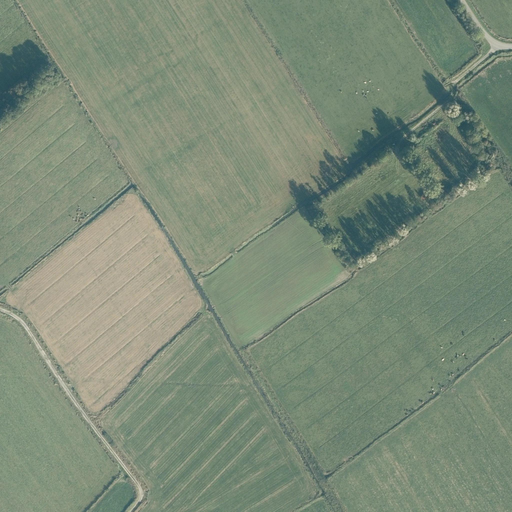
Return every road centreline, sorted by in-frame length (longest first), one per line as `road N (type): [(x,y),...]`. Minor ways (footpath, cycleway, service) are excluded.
road 1 (track): [(132,511),(142,496),(138,485),(21,321),(0,309)]
road 2 (track): [(341,165),(496,43)]
